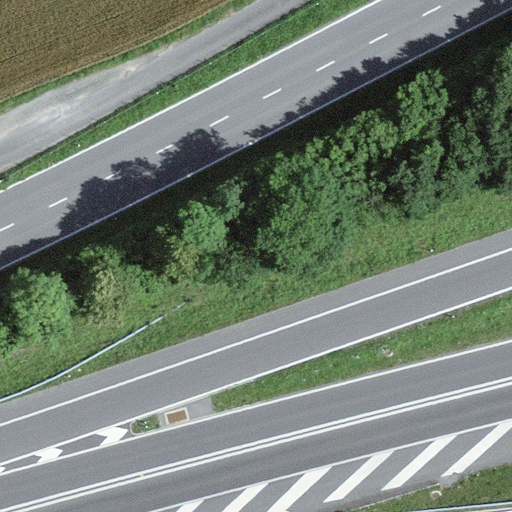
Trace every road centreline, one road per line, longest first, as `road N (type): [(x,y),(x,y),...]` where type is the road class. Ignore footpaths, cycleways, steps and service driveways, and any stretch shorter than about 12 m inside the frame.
road 1 (trunk): [(511,268),(125,401),(0,453)]
road 2 (trunk): [(7,511),(511,380)]
road 3 (tertiary): [(452,0),(0,230)]
